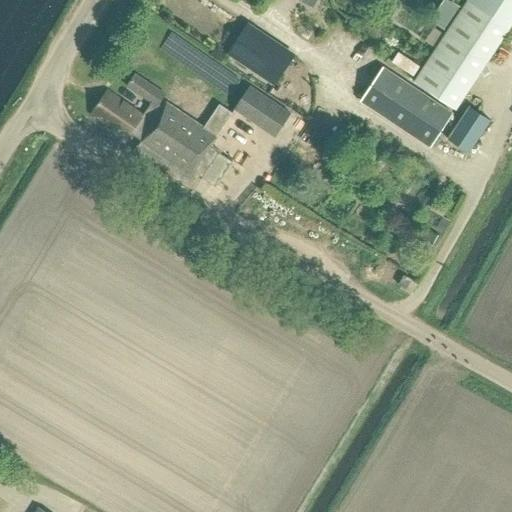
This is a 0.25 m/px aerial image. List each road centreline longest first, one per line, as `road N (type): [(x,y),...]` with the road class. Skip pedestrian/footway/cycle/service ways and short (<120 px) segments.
road 1 (unclassified): [(511,384),(27,108)]
road 2 (unclassified): [(27,108),(94,0)]
